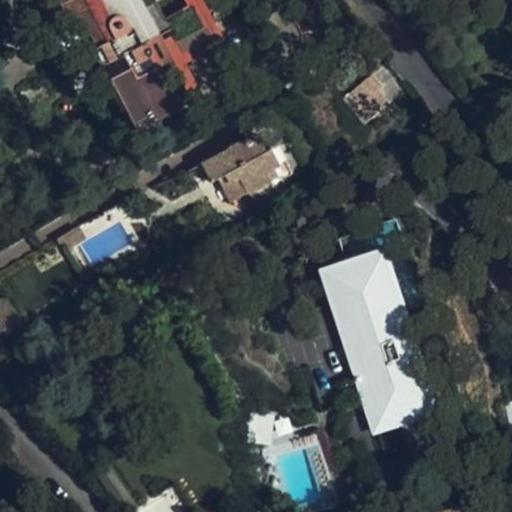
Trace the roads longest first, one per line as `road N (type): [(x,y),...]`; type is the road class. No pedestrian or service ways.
road 1 (residential): [(364,0),(457,116),(511,203)]
road 2 (residential): [(0,412),(89,511)]
